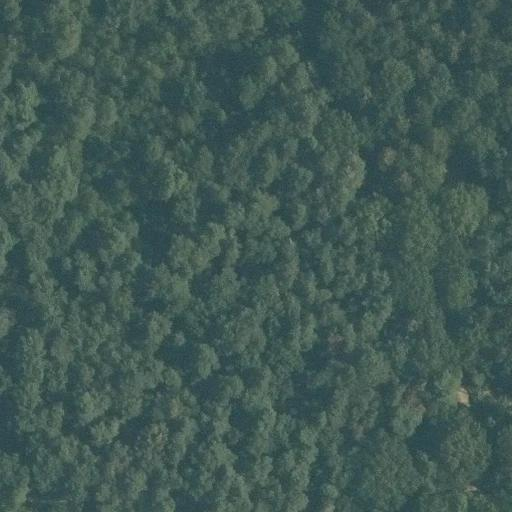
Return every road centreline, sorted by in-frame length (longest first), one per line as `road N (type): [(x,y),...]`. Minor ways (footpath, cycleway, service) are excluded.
road 1 (track): [(511,85),(477,125),(455,199),(449,319),(468,499)]
road 2 (track): [(304,0),(396,255),(421,298),(449,319)]
